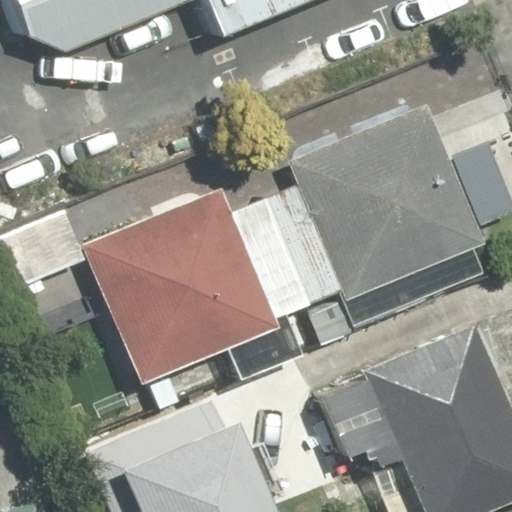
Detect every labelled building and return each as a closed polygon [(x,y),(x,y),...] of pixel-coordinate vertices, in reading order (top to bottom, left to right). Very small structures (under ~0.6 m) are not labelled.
[(148,0),(12,0),(23,26),(52,38),(148,0)] [(185,0),(198,31),(278,0),(185,0)] [(477,241),(419,101),(277,159),(335,298),(477,241)] [(268,320),(212,185),(70,244),(126,379),(268,320)] [(511,422),(464,311),(344,362),(408,511),(451,511),(511,486),(511,422)] [(260,511),(209,392),(89,443),(118,511),(260,511)] [(31,511),(27,494),(0,500),(0,511),(31,511)]
